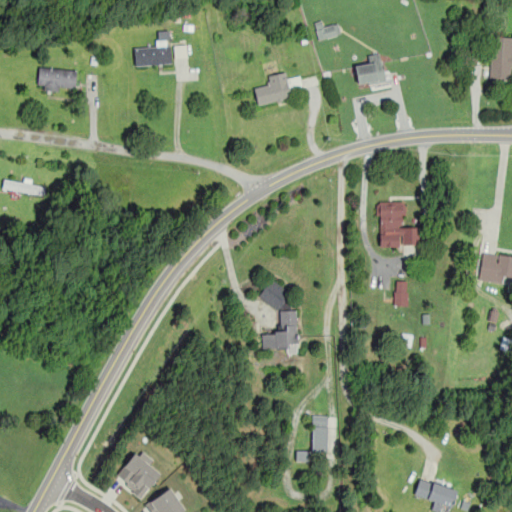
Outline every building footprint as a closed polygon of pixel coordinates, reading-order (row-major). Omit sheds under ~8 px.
[(313,22),(318,39),(340,33),(337,22),(323,26),(321,19),(313,22)] [(171,63),(168,30),(157,31),(158,43),(132,45),(134,66),(171,63)] [(489,78),(511,79),(511,57),(511,35),(491,35),(489,78)] [(354,66),(357,86),(385,82),(380,52),(367,54),(368,63),(354,66)] [(74,92),(77,70),(38,65),(36,88),(74,92)] [(253,87),(257,104),(292,97),(289,82),(288,83),(285,70),(267,74),(269,84),(253,87)] [(45,182),(3,177),(2,189),(44,194),(45,182)] [(418,225),(404,225),(404,201),(377,201),(378,247),(419,247),(418,225)] [(511,282),(511,256),(482,252),(478,278),(511,282)] [(406,305),(407,280),(394,280),(393,305),(406,305)] [(261,349),(296,348),(295,309),(287,309),(286,284),(261,284),(262,303),(274,303),(275,331),(261,332),(261,349)] [(311,415),(311,452),(327,452),(327,415),(311,415)] [(310,451),(296,450),(295,461),(309,461),(310,451)] [(114,475),(140,497),(159,474),(134,452),(114,475)] [(456,488),(419,477),(414,495),(437,502),(437,504),(450,508),(456,488)] [(146,500),(152,511),(184,511),(172,488),(146,500)]
